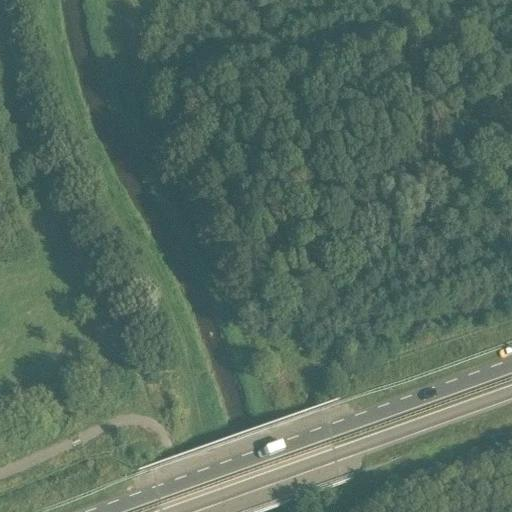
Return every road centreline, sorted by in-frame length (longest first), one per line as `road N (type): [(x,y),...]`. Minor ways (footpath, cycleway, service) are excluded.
road 1 (primary): [(511,367),(113,511)]
road 2 (primary): [(179,511),(511,392)]
road 3 (unclassified): [(188,511),(178,448),(156,427),(121,430),(0,480)]
